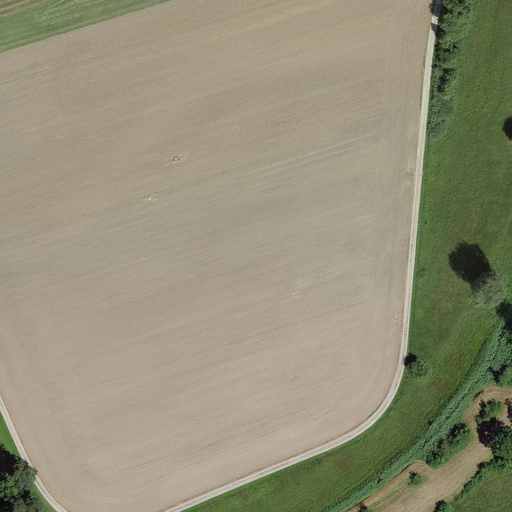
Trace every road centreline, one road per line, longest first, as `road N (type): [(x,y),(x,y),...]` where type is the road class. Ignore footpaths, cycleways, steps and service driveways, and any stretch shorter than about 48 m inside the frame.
road 1 (track): [(155,511),(358,425),(386,394),(405,334),(436,0)]
road 2 (track): [(0,403),(32,475),(63,511)]
